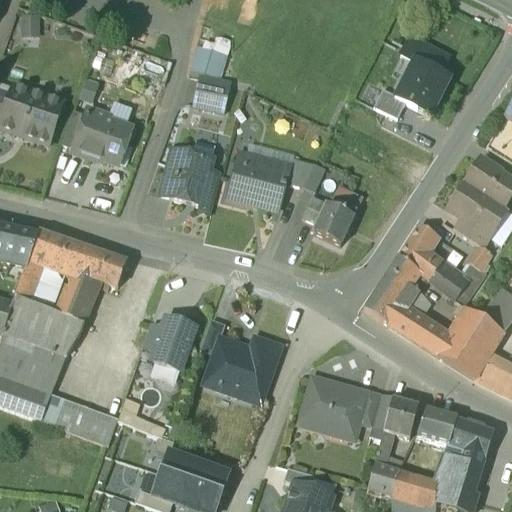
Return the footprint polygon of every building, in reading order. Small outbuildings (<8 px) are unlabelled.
[(399,60),(412,67),(438,80),(446,64),(408,44),(399,60)] [(200,84),(219,88),(227,60),(196,51),(187,81),(200,84)] [(438,80),(412,67),(394,102),(393,104),(404,109),(428,122),(448,85),(438,80)] [(356,106),(372,114),(381,96),(384,89),(368,82),(356,106)] [(219,88),(200,84),(193,112),(221,118),(228,90),(219,88)] [(62,108),(12,91),(9,100),(1,124),(0,126),(0,133),(48,150),(62,108)] [(9,100),(0,96),(0,124),(1,124),(9,100)] [(394,102),(381,96),(372,114),(396,126),(404,109),(393,104),(394,102)] [(511,110),(510,109),(502,123),(511,128),(511,110)] [(106,122),(86,114),(84,120),(72,154),(70,159),(89,166),(90,162),(116,171),(126,144),(132,141),(133,137),(130,130),(126,129),(120,131),(105,126),(106,122)] [(73,116),(61,150),(72,154),(84,120),(73,116)] [(490,143),(480,134),(477,139),(487,145),(490,143)] [(487,145),(477,139),(472,146),(482,151),(487,145)] [(192,157),(183,155),(180,157),(179,158),(176,171),(178,171),(170,202),(200,210),(198,216),(209,219),(219,180),(208,177),(210,169),(209,168),(213,152),(195,147),(192,157)] [(168,154),(157,199),(170,202),(178,171),(176,171),(179,158),(180,157),(168,154)] [(288,171),(245,160),(238,186),(229,184),(225,204),(249,210),(250,204),(279,211),(285,189),(290,171),(288,171)] [(313,169),(290,163),(288,171),(290,171),(285,189),(302,193),(313,169)] [(502,182),(480,168),(464,192),(501,216),(511,199),(511,190),(501,184),(502,182)] [(313,169),(302,193),(313,198),(324,174),(313,169)] [(501,216),(464,192),(448,217),(467,230),(490,245),(506,219),(501,216)] [(350,197),(341,217),(352,222),(361,202),(350,197)] [(324,210),(310,204),(301,225),(315,231),(324,210)] [(341,217),(324,210),(315,231),(311,239),(339,251),(352,222),(341,217)] [(490,245),(467,230),(460,241),(482,256),(490,245)] [(37,241),(0,232),(0,259),(12,262),(11,269),(26,272),(27,269),(37,241)] [(442,275),(422,259),(433,242),(416,232),(396,263),(415,277),(432,290),(442,275)] [(52,242),(39,237),(37,241),(27,269),(41,274),(52,242)] [(126,268),(52,242),(41,274),(63,282),(83,289),(85,283),(97,287),(116,293),(126,268)] [(479,255),(468,270),(476,275),(478,276),(488,261),(479,255)] [(396,263),(363,316),(386,331),(402,320),(408,310),(398,304),(415,277),(396,263)] [(27,269),(26,272),(14,303),(23,308),(28,310),(41,274),(27,269)] [(468,270),(457,286),(464,291),(476,275),(468,270)] [(457,286),(442,275),(432,290),(454,306),(464,291),(457,286)] [(464,291),(454,306),(459,311),(482,280),(478,276),(476,275),(464,291)] [(50,317),(28,310),(23,308),(19,318),(78,339),(97,287),(85,283),(83,289),(63,282),(50,317)] [(433,337),(422,354),(470,386),(492,358),(511,325),(511,315),(491,302),(477,323),(459,311),(441,342),(433,337)] [(23,308),(14,303),(12,310),(10,315),(19,318),(23,308)] [(0,340),(0,341),(10,315),(12,310),(0,307),(0,340)] [(10,315),(0,341),(64,363),(78,339),(19,318),(10,315)] [(424,334),(402,320),(386,331),(422,354),(433,337),(434,336),(426,331),(424,334)] [(193,335),(165,325),(161,336),(153,358),(151,364),(153,369),(163,373),(168,370),(179,374),(193,335)] [(209,327),(198,356),(211,361),(217,344),(219,344),(223,333),(209,327)] [(161,336),(149,331),(141,354),(153,358),(161,336)] [(64,363),(0,341),(0,343),(0,381),(48,400),(64,363)] [(219,344),(217,344),(211,361),(203,385),(217,390),(215,396),(235,403),(237,398),(262,406),(280,353),(252,344),(247,359),(239,356),(240,352),(219,344)] [(511,368),(492,358),(470,386),(511,406),(511,368)] [(0,412),(53,432),(63,406),(48,400),(0,381),(0,412)] [(365,399),(311,385),(298,432),(320,438),(321,433),(326,430),(355,438),(357,428),(365,399)] [(379,403),(365,399),(357,428),(371,432),(379,403)] [(379,403),(371,432),(383,435),(390,406),(379,403)] [(124,405),(115,427),(157,443),(161,434),(133,423),(138,411),(124,405)] [(116,425),(63,406),(53,432),(107,451),(115,427),(116,425)] [(416,413),(390,406),(383,435),(382,437),(391,440),(408,444),(416,413)] [(424,415),(416,413),(408,444),(411,447),(414,443),(416,440),(419,432),(418,431),(424,415)] [(453,424),(424,415),(418,431),(419,432),(416,440),(414,443),(446,453),(452,427),(453,424)] [(489,439),(452,427),(446,453),(444,464),(459,469),(460,467),(479,473),(489,439)] [(382,437),(373,471),(382,474),(391,440),(382,437)] [(166,460),(186,467),(190,455),(157,443),(153,455),(166,460)] [(166,460),(159,481),(219,502),(220,502),(227,481),(186,467),(166,460)] [(459,469),(444,464),(443,469),(457,474),(459,469)] [(479,473),(460,467),(459,469),(457,474),(451,496),(469,502),(479,473)] [(457,474),(443,469),(441,474),(437,491),(435,505),(447,508),(451,496),(457,474)] [(441,474),(429,470),(424,487),(437,491),(441,474)] [(373,471),(366,495),(379,499),(386,475),(382,474),(373,471)] [(313,482),(286,475),(282,487),(291,490),(292,489),(309,495),(313,482)] [(396,478),(386,475),(379,499),(390,502),(396,478)] [(424,487),(396,478),(390,502),(423,511),(434,511),(435,505),(437,491),(424,487)] [(216,511),(219,502),(159,481),(151,504),(171,510),(175,511),(216,511)] [(309,495),(292,489),(291,490),(283,511),(328,511),(331,503),(309,495)] [(142,511),(170,511),(171,510),(151,504),(138,499),(134,509),(142,511)]
